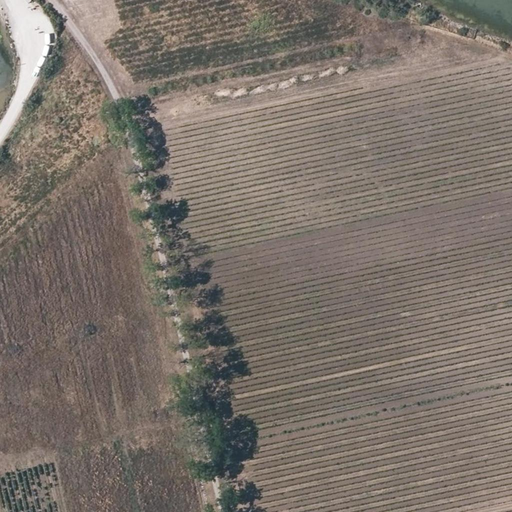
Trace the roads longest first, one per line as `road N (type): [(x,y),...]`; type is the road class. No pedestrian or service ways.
road 1 (track): [(54,0),(117,97),(143,158),(225,511)]
road 2 (unclassified): [(0,134),(25,84),(18,17)]
